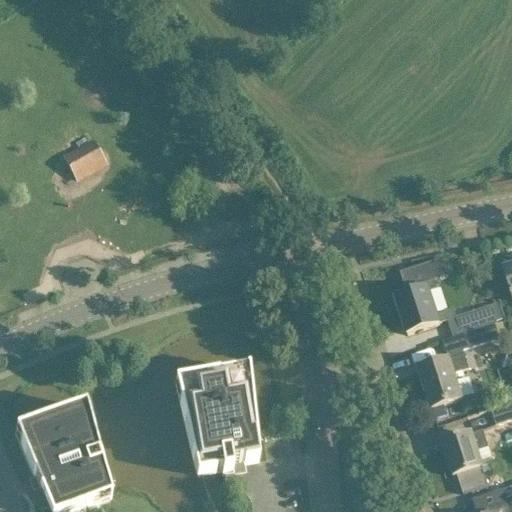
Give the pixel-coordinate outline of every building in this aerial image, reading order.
[(107,168),(92,142),(63,160),(78,185),(107,168)] [(409,296),(396,300),(408,335),(440,325),(439,324),(447,321),(453,340),(466,335),(495,326),(497,326),(496,324),(502,322),(497,307),(458,320),(456,320),(452,311),(438,315),(430,291),(437,288),(435,283),(449,278),(443,261),(400,275),(406,292),(408,291),(409,296)] [(511,268),(503,271),(511,298),(511,268)] [(448,362),(418,372),(431,411),(463,401),(454,375),(469,370),(463,352),(500,340),(495,326),(466,335),(453,340),(442,343),(448,362)] [(246,374),(175,386),(197,478),(200,478),(201,477),(222,474),(222,476),(223,476),(224,476),(232,474),(231,469),(258,464),(256,439),(255,431),(254,426),(248,373),(246,374)] [(497,428),(511,422),(511,405),(492,412),(497,428)] [(33,438),(20,443),(21,446),(20,446),(34,479),(35,480),(40,493),(47,511),(78,511),(92,507),(101,504),(98,494),(108,491),(105,481),(106,481),(89,422),(88,419),(74,424),(71,415),(57,420),(45,424),(45,425),(30,430),(33,438)] [(472,436),(443,445),(453,478),(457,477),(463,497),(488,489),(484,475),(477,453),(488,450),(483,432),(472,436)]
